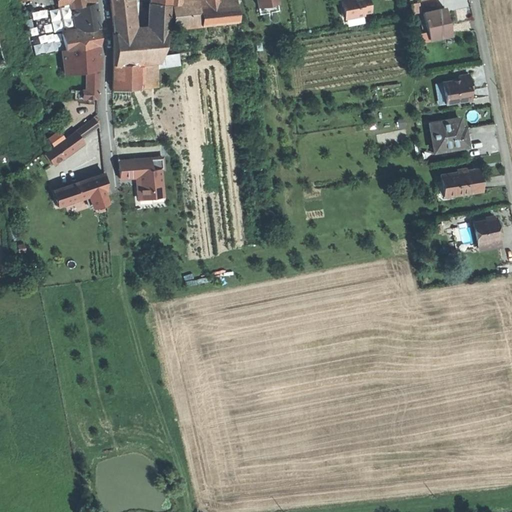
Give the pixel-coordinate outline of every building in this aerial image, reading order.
[(123,0),(109,0),(112,22),(126,20),(123,0)] [(207,0),(209,9),(236,6),(235,0),(207,0)] [(362,13),(371,11),(368,0),(339,0),(343,18),(363,14),(362,13)] [(173,21),(188,19),(200,18),(199,10),(198,1),(179,4),(171,5),(173,21)] [(71,6),(73,17),(83,15),(86,29),(98,27),(94,2),(71,6)] [(167,25),(169,4),(151,3),(150,29),(153,29),(155,61),(157,61),(157,70),(158,67),(160,56),(167,25)] [(418,3),(409,4),(410,13),(419,12),(418,3)] [(210,24),(238,21),(237,7),(236,6),(209,9),(210,24)] [(247,6),(237,7),(238,21),(248,20),(247,6)] [(443,8),(422,13),(427,38),(449,33),(446,21),(443,8)] [(189,27),(210,24),(209,9),(199,10),(200,18),(188,19),(189,27)] [(75,30),(86,29),(83,15),(73,17),(75,30)] [(126,20),(112,22),(113,27),(113,32),(128,31),(127,23),(126,20)] [(98,44),(98,27),(86,29),(75,30),(61,33),(64,50),(98,44)] [(113,65),(155,61),(153,29),(150,29),(128,31),(113,32),(113,65)] [(34,52),(56,50),(55,41),(33,43),(34,52)] [(98,54),(98,44),(64,50),(62,50),(66,74),(85,71),(98,68),(98,54)] [(179,64),(178,53),(160,56),(158,67),(179,64)] [(158,86),(157,70),(157,61),(155,61),(113,65),(113,90),(158,86)] [(98,82),(98,68),(85,71),(85,90),(98,90),(98,82)] [(470,84),(468,73),(457,75),(458,80),(452,81),(452,80),(440,82),(444,103),(469,98),(468,89),(471,89),(470,84)] [(81,98),(82,90),(74,90),(74,100),(89,101),(89,103),(92,104),(92,98),(81,98)] [(97,98),(98,90),(85,90),(82,90),(81,98),(92,98),(97,98)] [(93,116),(75,130),(80,138),(99,125),(99,120),(93,116)] [(462,118),(428,123),(432,147),(439,145),(440,149),(465,145),(463,134),(462,127),(463,127),(462,118)] [(47,150),(44,153),(52,164),(63,156),(61,152),(67,148),(69,152),(83,142),(80,138),(75,130),(64,138),(53,146),(47,150)] [(48,139),(53,146),(64,138),(59,131),(48,139)] [(162,157),(118,161),(118,169),(119,179),(139,177),(140,185),(137,185),(138,199),(151,197),(150,191),(162,190),(160,169),(163,169),(162,157)] [(92,180),(52,192),(57,206),(92,193),(97,205),(107,202),(104,173),(91,177),(92,180)] [(438,179),(440,190),(446,189),(448,198),(475,193),(473,184),(471,173),(438,179)] [(51,190),(52,192),(92,180),(91,177),(51,190)] [(446,189),(440,190),(441,199),(448,198),(446,189)] [(475,245),(477,244),(496,241),(498,240),(496,231),(494,220),(490,221),(483,222),(471,224),(475,245)] [(496,241),(477,244),(478,251),(497,247),(496,241)]
